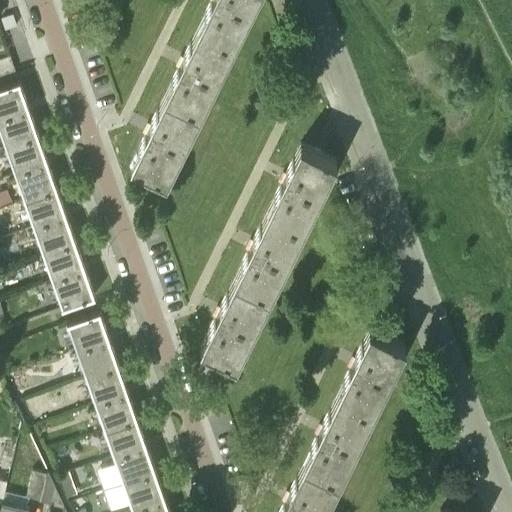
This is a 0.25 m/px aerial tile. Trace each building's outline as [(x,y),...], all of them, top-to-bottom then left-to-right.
[(210,0),(198,26),(233,43),(254,0),(210,0)] [(164,94),(199,111),(233,43),(198,26),(184,54),(179,64),(164,94)] [(0,73),(15,68),(10,53),(0,56),(0,73)] [(0,114),(28,105),(19,78),(0,84),(0,114)] [(199,111),(164,94),(150,121),(146,131),(131,161),(135,163),(134,163),(166,179),(199,111)] [(6,142),(37,132),(28,105),(0,114),(0,126),(1,128),(6,142)] [(15,170),(47,159),(37,132),(6,142),(12,159),(11,159),(15,170)] [(267,208),(303,226),(336,158),(304,142),(304,143),(300,141),(286,169),(281,180),(267,208)] [(25,196),(56,185),(47,159),(15,170),(19,181),(20,181),(25,196)] [(34,223),(65,212),(56,185),(25,196),(31,212),(30,212),(34,223)] [(0,189),(0,203),(12,199),(7,187),(0,189)] [(234,276),(269,294),(303,226),(267,208),(253,237),(248,246),(234,276)] [(44,250),(75,239),(65,212),(34,223),(38,234),(44,250)] [(53,277),(84,266),(75,239),(44,250),(49,265),(48,265),(53,277)] [(57,287),(63,304),(94,293),(84,266),(53,277),(56,287),(57,287)] [(269,294),(234,276),(220,303),(215,314),(200,344),(204,346),(211,350),(223,355),(236,362),(269,294)] [(77,346),(108,335),(99,308),(68,319),(74,335),(73,335),(77,346)] [(336,393),(372,410),(405,342),(392,336),(382,331),(373,327),(369,325),(355,354),(350,364),(336,393)] [(87,373),(118,362),(108,335),(77,346),(81,358),(81,357),(87,373)] [(95,400),(127,389),(118,362),(87,373),(92,388),(95,400)] [(105,426),(136,416),(127,389),(95,400),(99,411),(100,411),(105,426)] [(303,461),(338,478),(372,410),(336,393),(322,421),(317,432),(303,461)] [(114,454),(146,443),(136,416),(105,426),(111,442),(110,442),(114,454)] [(124,480),(155,470),(146,443),(114,454),(118,464),(124,480)] [(322,511),(338,478),(303,461),(289,489),(284,499),(278,511),(322,511)] [(25,493),(39,497),(46,469),(32,466),(25,493)] [(46,469),(39,497),(39,498),(51,501),(55,484),(48,469),(46,469)] [(60,481),(71,477),(68,469),(57,473),(60,481)] [(133,507),(165,496),(155,470),(124,480),(129,495),(133,507)] [(63,501),(55,484),(52,498),(63,501)] [(169,511),(165,496),(133,507),(134,511),(169,511)] [(2,497),(0,507),(0,511),(27,511),(29,504),(2,497)]
